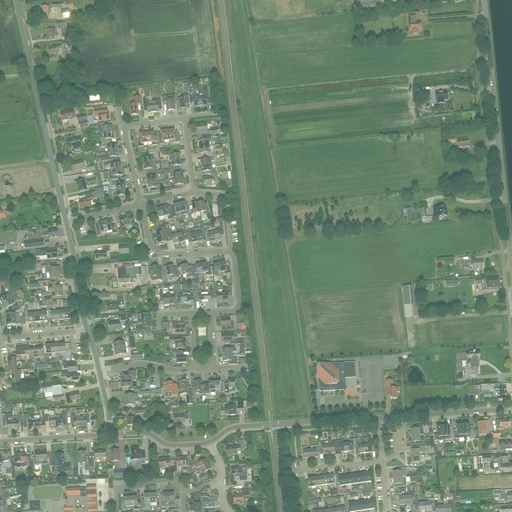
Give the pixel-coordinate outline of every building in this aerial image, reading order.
[(49,13),(51,13),(50,6),(41,7),(42,16),(49,16),(49,13)] [(415,15),(409,16),(409,23),(409,31),(412,31),(412,35),(418,34),(418,31),(421,30),(421,22),(417,23),(416,21),(415,15)] [(54,36),(57,36),(56,29),(47,30),(48,39),(54,39),(54,36)] [(70,34),(68,34),(62,35),(63,41),(69,40),(69,37),(73,37),(72,29),(70,29),(70,34)] [(57,50),(62,49),(61,45),(56,46),(56,47),(49,48),(50,55),(58,53),(57,50)] [(64,60),(72,58),(71,49),(63,51),(64,60)] [(195,107),(201,107),(199,97),(196,97),(196,94),(193,92),(193,89),(188,89),(190,103),(194,102),(195,107)] [(437,101),(448,99),(447,91),(442,91),(436,92),(437,101)] [(199,97),(201,107),(207,106),(206,101),(209,100),(208,92),(205,92),(205,93),(202,93),(202,96),(199,97)] [(188,95),(182,96),(182,99),(178,99),(180,109),(186,108),(185,102),(189,102),(188,95)] [(163,103),(166,103),(167,111),(174,110),(173,100),(167,100),(167,96),(163,97),(163,103)] [(134,97),(135,104),(129,105),(131,115),(139,114),(137,105),(141,105),(140,97),(134,97)] [(143,99),(144,107),(147,106),(148,113),(153,113),(152,103),(149,103),(149,100),(146,100),(146,99),(143,99)] [(158,105),(161,105),(160,99),(152,100),(152,103),(153,113),(159,112),(158,105)] [(62,116),(63,120),(75,118),(73,109),(61,112),(61,113),(60,113),(60,114),(60,116),(61,117),(62,116)] [(95,116),(99,116),(99,121),(109,120),(108,112),(102,113),(101,109),(94,110),(95,116)] [(77,123),(78,123),(80,129),(89,127),(87,121),(88,121),(86,114),(76,116),(77,123)] [(93,116),(87,117),(89,125),(98,123),(96,118),(94,119),(93,116)] [(106,126),(105,123),(99,124),(100,130),(103,129),(104,133),(113,132),(112,126),(106,126)] [(197,133),(208,132),(207,124),(196,125),(197,133)] [(162,137),(159,137),(160,144),(165,144),(165,141),(169,140),(168,130),(161,131),(162,137)] [(169,140),(173,140),(173,143),(180,142),(179,135),(175,135),(174,130),(168,130),(169,140)] [(104,133),(105,137),(101,138),(102,144),(108,143),(108,139),(114,138),(113,132),(104,133)] [(158,145),(157,137),(154,138),(153,132),(146,133),(148,143),(152,142),(152,146),(158,145)] [(137,140),(138,147),(144,146),(143,143),(148,143),(146,133),(140,134),(140,139),(137,140)] [(198,141),(199,147),(209,146),(212,146),(211,136),(204,136),(205,140),(198,141)] [(80,145),(81,145),(79,137),(67,140),(69,148),(74,147),(75,150),(74,150),(75,154),(82,152),(80,145)] [(458,148),(469,147),(468,138),(457,139),(458,148)] [(99,148),(105,147),(105,149),(107,149),(108,152),(117,151),(116,145),(108,146),(108,143),(102,144),(99,144),(99,148)] [(205,157),(214,155),(213,150),(210,150),(209,146),(199,147),(200,154),(204,153),(205,157)] [(117,151),(108,152),(105,152),(105,156),(104,157),(101,157),(102,159),(102,162),(107,161),(108,161),(108,158),(118,156),(117,151)] [(172,161),(181,160),(180,154),(173,155),(172,152),(165,153),(165,156),(171,155),(172,161)] [(154,160),(154,157),(153,154),(151,154),(151,158),(143,159),(143,164),(152,163),(152,160),(154,160)] [(201,160),(201,166),(211,165),(211,161),(215,161),(214,155),(205,157),(204,157),(204,160),(201,160)] [(111,171),(121,169),(121,163),(115,164),(115,160),(108,161),(107,161),(108,165),(111,165),(111,171)] [(181,166),(181,160),(172,161),(172,164),(168,164),(169,169),(164,170),(164,171),(175,170),(174,170),(174,166),(181,166)] [(74,170),(84,168),(83,161),(72,163),(74,170)] [(152,167),(152,163),(143,164),(144,170),(151,169),(152,173),(155,172),(161,171),(162,171),(161,168),(160,169),(160,170),(157,170),(157,168),(155,168),(155,166),(152,167)] [(205,175),(210,174),(217,173),(216,168),(212,168),(211,165),(201,166),(202,172),(205,172),(205,175)] [(111,171),(112,174),(109,174),(110,180),(117,179),(117,176),(122,175),(121,169),(111,171)] [(164,174),(170,174),(171,177),(174,177),(174,180),(183,179),(182,173),(175,174),(175,170),(164,171),(164,174)] [(221,173),(217,173),(210,174),(210,177),(203,178),(204,186),(211,185),(212,188),(219,187),(218,183),(220,183),(219,178),(221,177),(221,173)] [(88,180),(89,182),(85,183),(84,180),(77,182),(79,192),(86,190),(85,187),(96,185),(95,178),(88,180)] [(172,180),(172,183),(170,183),(171,190),(177,190),(177,185),(184,185),(183,179),(174,180),(172,180)] [(118,183),(118,180),(111,181),(112,187),(115,186),(116,190),(126,189),(125,182),(118,183)] [(156,182),(148,183),(148,189),(155,188),(156,191),(162,190),(161,184),(157,185),(156,182)] [(116,190),(116,194),(113,195),(114,200),(120,200),(120,196),(127,195),(126,189),(116,190)] [(87,198),(87,200),(79,201),(81,209),(91,206),(90,201),(92,200),(92,196),(87,198)] [(179,203),(181,212),(182,212),(182,215),(188,214),(187,213),(191,213),(190,211),(189,208),(186,208),(185,202),(179,203)] [(200,213),(203,212),(204,215),(209,214),(208,207),(205,208),(203,202),(198,203),(200,213)] [(172,212),(173,217),(177,217),(177,213),(181,212),(179,203),(174,205),(175,211),(172,212)] [(200,213),(198,203),(192,205),(193,210),(190,211),(191,213),(192,218),(195,217),(194,214),(200,213)] [(172,212),(169,212),(167,206),(162,207),(164,217),(167,216),(168,220),(174,219),(173,217),(172,212)] [(164,217),(162,207),(156,209),(158,215),(155,215),(156,221),(159,220),(159,218),(164,217)] [(434,216),(440,216),(446,215),(446,207),(434,208),(434,216)] [(403,209),(404,216),(406,216),(406,217),(407,217),(407,218),(412,217),(411,208),(403,209)] [(132,225),(134,225),(132,215),(131,215),(131,214),(126,216),(125,216),(128,226),(129,229),(133,228),(132,225)] [(121,228),(128,226),(125,216),(119,218),(121,228)] [(106,231),(112,230),(113,234),(116,233),(115,224),(111,225),(110,220),(104,221),(106,231)] [(98,223),(99,228),(96,228),(98,236),(101,235),(100,232),(106,231),(104,221),(98,223)] [(49,238),(58,237),(57,229),(48,230),(48,227),(42,228),(43,236),(49,235),(49,238)] [(166,227),(159,229),(160,233),(156,234),(158,240),(157,240),(158,245),(163,244),(163,243),(167,242),(165,233),(168,233),(167,229),(166,227)] [(197,242),(198,242),(198,243),(203,242),(202,241),(203,241),(201,234),(205,233),(204,231),(203,227),(200,228),(201,232),(195,233),(197,242)] [(185,230),(186,231),(186,234),(190,233),(192,243),(197,242),(195,233),(195,229),(189,231),(189,229),(185,230)] [(213,229),(204,231),(205,233),(205,237),(209,236),(210,242),(212,242),(212,243),(215,242),(215,241),(216,241),(213,232),(214,232),(213,229)] [(40,232),(30,233),(31,241),(36,240),(36,238),(40,237),(40,232)] [(29,241),(20,243),(20,249),(24,249),(30,248),(44,246),(44,239),(29,241)] [(119,254),(129,253),(129,246),(119,246),(119,254)] [(106,252),(110,251),(110,247),(103,248),(103,252),(95,252),(96,259),(106,258),(106,252)] [(47,250),(39,250),(39,257),(47,256),(48,259),(57,258),(57,254),(58,254),(57,251),(57,250),(47,251),(47,250)] [(472,269),(479,268),(479,270),(483,269),(483,268),(483,260),(471,261),(472,269)] [(225,262),(219,263),(221,272),(224,271),(225,274),(230,273),(229,267),(226,268),(225,262)] [(206,263),(201,264),(203,273),(206,272),(207,275),(209,275),(209,276),(213,275),(211,269),(208,270),(206,263)] [(218,273),(221,272),(219,263),(213,264),(213,265),(211,266),(211,269),(213,275),(213,277),(219,276),(218,273)] [(201,274),(203,273),(201,264),(195,265),(197,271),(193,272),(195,279),(198,278),(198,276),(201,276),(201,274)] [(59,273),(58,268),(51,268),(50,265),(42,265),(42,268),(46,268),(46,274),(59,273)] [(187,278),(194,277),(192,270),(189,271),(187,265),(181,266),(183,275),(187,275),(187,278)] [(156,276),(156,280),(162,280),(162,273),(158,273),(158,266),(151,267),(152,277),(156,276)] [(168,276),(172,275),(173,278),(178,277),(177,271),(174,272),(173,266),(166,267),(168,276)] [(142,267),(132,268),(126,268),(118,268),(119,284),(130,283),(133,283),(133,279),(136,279),(136,275),(142,275),(142,282),(149,282),(148,267),(142,267)] [(494,278),(486,279),(486,281),(487,288),(499,287),(499,283),(500,282),(499,280),(498,279),(498,278),(494,279),(494,278)] [(49,292),(53,292),(62,291),(62,286),(57,286),(56,283),(44,284),(44,287),(49,286),(49,292)] [(223,293),(223,302),(229,302),(229,291),(232,291),(232,285),(228,285),(228,290),(223,290),(223,293)] [(214,298),(214,292),(214,289),(211,289),(211,290),(210,290),(210,293),(205,293),(205,303),(211,303),(211,298),(214,298)] [(174,295),(169,295),(169,305),(175,305),(174,296),(178,296),(178,292),(178,290),(174,290),(174,295)] [(187,291),(178,292),(178,296),(178,300),(181,300),(181,304),(187,304),(187,294),(187,291)] [(193,299),(196,299),(196,291),(190,291),(190,294),(187,294),(187,304),(193,304),(193,299)] [(201,291),(196,291),(196,299),(199,299),(199,303),(205,303),(205,293),(201,293),(201,291)] [(11,296),(10,294),(0,299),(0,300),(3,305),(13,298),(11,296)] [(119,306),(125,305),(123,295),(118,296),(118,302),(107,303),(108,311),(119,310),(119,306)] [(13,298),(3,305),(6,309),(12,306),(14,309),(19,307),(19,306),(13,298)] [(142,323),(151,322),(151,317),(144,318),(144,314),(137,315),(138,321),(142,320),(142,323)] [(228,330),(234,330),(234,322),(231,323),(230,319),(221,319),(221,326),(228,326),(228,330)] [(110,331),(120,330),(119,322),(109,323),(110,331)] [(151,322),(142,323),(142,326),(138,326),(139,332),(145,332),(145,328),(151,328),(151,322)] [(175,334),(185,333),(185,326),(179,327),(179,324),(172,324),(172,330),(175,330),(175,334)] [(234,341),(233,333),(222,334),(222,342),(230,342),(230,345),(237,344),(237,340),(234,341)] [(176,348),(186,348),(186,341),(178,341),(178,338),(170,338),(171,344),(176,344),(176,348)] [(223,355),(233,355),(233,352),(235,352),(235,346),(227,346),(227,349),(222,349),(223,355)] [(466,361),(466,368),(464,368),(464,375),(477,374),(476,368),(478,368),(478,366),(477,360),(479,360),(478,351),(468,353),(469,359),(467,358),(467,361),(466,361)] [(177,363),(187,363),(186,356),(179,357),(179,353),(172,353),(173,360),(177,360),(177,363)] [(233,355),(223,355),(223,361),(228,361),(228,365),(237,364),(237,358),(233,358),(233,355)] [(355,362),(343,363),(319,364),(317,366),(318,390),(320,391),(343,390),(346,387),(345,378),(356,378),(355,362)] [(68,369),(68,372),(72,371),(77,371),(77,365),(70,366),(69,363),(63,363),(64,369),(68,369)] [(80,381),(80,375),(73,375),(72,371),(68,372),(66,372),(67,379),(71,379),(71,381),(80,381)] [(136,381),(136,377),(135,371),(128,372),(128,375),(121,376),(122,382),(132,381),(136,381)] [(236,391),(236,389),(235,379),(228,379),(228,385),(225,385),(225,393),(226,393),(228,393),(235,392),(236,391)] [(215,390),(215,380),(209,380),(209,383),(205,383),(205,394),(211,394),(211,390),(215,390)] [(220,392),(224,392),(224,386),(221,386),(220,380),(215,380),(215,390),(220,390),(220,392)] [(390,396),(390,399),(398,398),(397,392),(399,392),(399,388),(393,388),(392,380),(386,380),(387,397),(390,396)] [(132,384),(132,381),(122,382),(122,388),(129,387),(129,391),(137,390),(136,384),(132,384)] [(202,383),(201,381),(194,381),(195,391),(195,393),(196,394),(199,393),(199,394),(205,394),(205,383),(202,383)] [(172,396),(177,395),(177,389),(174,389),(173,382),(166,383),(166,392),(172,392),(172,396)] [(192,388),(189,388),(188,382),(180,382),(181,394),(186,394),(187,405),(193,404),(192,388)] [(498,399),(507,399),(507,398),(506,398),(506,394),(507,394),(507,392),(506,392),(506,387),(505,387),(499,388),(499,384),(481,385),(481,391),(494,390),(497,389),(498,399)] [(53,396),(63,395),(62,386),(45,389),(46,398),(53,397),(53,396)] [(72,401),(80,399),(78,392),(69,394),(65,395),(68,405),(73,403),(72,401)] [(228,406),(228,407),(225,407),(225,415),(229,414),(229,415),(236,415),(235,406),(228,406)] [(81,427),(80,418),(76,418),(76,414),(74,412),(72,412),(71,414),(70,414),(71,421),(74,421),(74,427),(81,427)] [(80,418),(81,427),(87,426),(87,420),(90,420),(89,413),(83,414),(84,418),(80,418)] [(185,420),(189,420),(188,413),(184,413),(184,415),(173,415),(174,423),(185,423),(185,420)] [(19,422),(23,422),(22,414),(18,414),(19,420),(13,421),(14,431),(19,430),(19,422)] [(5,415),(2,415),(3,426),(8,426),(8,431),(14,431),(13,421),(13,416),(5,416),(5,415)] [(141,418),(135,418),(135,417),(127,417),(128,425),(135,425),(141,424),(141,418)] [(497,421),(497,429),(498,429),(502,429),(502,427),(510,427),(509,420),(497,421)] [(485,422),(478,422),(479,435),(486,434),(485,422)] [(469,424),(463,425),(464,435),(464,438),(470,438),(473,437),(475,437),(475,431),(473,431),(470,431),(469,426),(469,424)] [(423,428),(423,425),(415,426),(415,429),(411,429),(411,435),(419,435),(423,434),(423,431),(423,428)] [(458,432),(455,433),(455,439),(461,438),(464,438),(464,435),(463,425),(457,425),(458,432)] [(444,440),(443,426),(437,427),(438,434),(434,434),(435,441),(444,440)] [(443,426),(444,440),(453,439),(453,433),(450,433),(449,426),(443,426)] [(419,435),(411,435),(412,442),(417,442),(417,445),(424,444),(424,441),(424,438),(420,438),(419,435)] [(338,448),(337,441),(331,441),(331,439),(328,439),(328,442),(329,453),(335,453),(335,449),(338,448)] [(356,447),(355,439),(349,440),(350,443),(346,443),(347,452),(353,451),(353,447),(356,447)] [(366,453),(365,445),(362,445),(362,442),(359,442),(359,439),(355,439),(356,447),(356,450),(359,450),(360,453),(366,453)] [(240,446),(236,446),(226,447),(227,455),(237,454),(237,450),(241,449),(241,451),(244,450),(243,440),(239,440),(240,446)] [(347,452),(346,443),(343,444),(343,440),(337,441),(338,448),(341,448),(341,452),(347,452)] [(366,453),(371,452),(372,452),(371,448),(375,448),(374,441),(368,441),(368,445),(365,445),(366,453)] [(506,451),(509,451),(511,450),(511,446),(511,441),(499,442),(500,450),(506,450),(506,451)] [(328,442),(325,442),(319,442),(319,445),(320,450),(322,450),(323,454),(329,453),(328,442)] [(320,450),(319,445),(313,446),(313,449),(310,450),(311,458),(317,457),(317,453),(320,453),(320,450)] [(419,452),(423,452),(423,449),(425,449),(424,446),(417,446),(417,449),(411,450),(412,456),(420,456),(419,452)] [(311,458),(310,450),(307,450),(307,447),(301,447),(301,455),(305,454),(305,459),(311,458)] [(137,463),(137,459),(139,459),(139,458),(145,458),(145,452),(141,452),(141,453),(139,453),(138,448),(131,449),(132,460),(132,464),(134,464),(136,464),(137,463)] [(120,461),(119,450),(111,450),(112,461),(120,461)] [(85,471),(89,471),(89,463),(86,464),(85,452),(78,452),(79,463),(85,462),(85,471)] [(26,453),(25,453),(20,454),(21,467),(23,468),(25,468),(26,467),(27,467),(28,471),(31,470),(31,468),(32,468),(32,461),(26,462),(26,453)] [(15,462),(11,463),(11,470),(15,469),(14,467),(16,467),(17,468),(19,468),(20,467),(21,467),(20,454),(14,454),(15,462)] [(70,463),(64,464),(63,454),(55,455),(57,467),(60,466),(60,472),(71,471),(70,463)] [(420,459),(420,456),(412,456),(412,463),(417,462),(417,466),(424,465),(424,462),(424,459),(420,459)] [(483,463),(491,463),(490,456),(482,456),(482,457),(479,457),(472,457),(473,470),(483,469),(483,463)] [(182,467),(182,457),(176,457),(177,466),(174,466),(174,473),(177,472),(177,468),(182,467)] [(191,462),(188,462),(187,457),(182,457),(182,467),(188,467),(188,472),(188,475),(191,475),(191,472),(191,468),(191,462)] [(501,463),(500,463),(501,469),(502,469),(511,468),(511,462),(509,463),(509,457),(501,458),(501,463)] [(165,468),(165,458),(159,458),(160,467),(157,467),(157,474),(160,473),(160,469),(165,468)] [(174,473),(174,466),(171,466),(170,458),(165,458),(165,468),(171,468),(171,473),(174,473)] [(198,467),(200,469),(208,464),(205,459),(198,464),(196,461),(190,461),(191,462),(191,468),(195,466),(196,468),(198,467)] [(231,469),(231,474),(235,474),(235,477),(239,477),(240,481),(248,480),(248,478),(247,473),(247,466),(246,466),(246,463),(239,464),(239,467),(234,467),(234,469),(231,469)] [(211,468),(208,464),(200,469),(203,473),(199,476),(200,479),(206,476),(204,473),(211,468)] [(393,471),(394,478),(406,477),(402,477),(401,471),(405,470),(405,467),(397,468),(398,471),(393,471)] [(503,482),(508,482),(508,486),(511,485),(511,478),(511,475),(503,476),(503,482)] [(399,487),(407,486),(406,477),(394,478),(395,484),(399,484),(399,487)] [(97,511),(96,486),(87,486),(87,489),(83,489),(83,490),(80,490),(80,488),(66,489),(67,496),(68,496),(68,504),(66,504),(66,507),(64,507),(64,511),(97,511)] [(409,492),(409,496),(405,496),(406,504),(406,506),(410,506),(410,504),(412,504),(412,499),(415,499),(415,497),(415,492),(414,490),(414,486),(412,486),(412,492),(411,492),(409,492)] [(501,490),(494,491),(494,488),(491,488),(491,491),(493,491),(493,495),(500,494),(501,500),(504,500),(505,502),(508,502),(508,500),(511,499),(511,492),(507,493),(502,493),(501,490)] [(244,496),(249,496),(248,489),(241,490),(242,493),(240,493),(240,494),(237,494),(233,494),(234,504),(237,504),(237,505),(241,505),(242,505),(244,504),(244,496)] [(1,492),(0,490),(0,498),(1,498),(9,496),(8,493),(6,494),(5,493),(4,492),(1,492)] [(169,502),(169,493),(163,494),(164,501),(161,501),(161,507),(164,507),(164,502),(169,502)] [(399,505),(406,504),(405,496),(399,497),(399,493),(395,493),(396,501),(399,500),(399,505)] [(428,502),(425,503),(425,511),(432,510),(431,505),(434,505),(434,500),(434,493),(430,493),(431,499),(428,500),(428,502)] [(151,503),(150,494),(144,494),(145,500),(141,500),(142,509),(145,509),(145,508),(151,508),(151,503)] [(150,494),(151,503),(156,503),(157,508),(160,508),(159,499),(156,499),(156,494),(150,494)] [(10,500),(9,498),(9,496),(1,498),(2,501),(0,501),(0,508),(7,506),(6,501),(10,500)] [(131,506),(130,497),(124,497),(124,504),(121,504),(121,511),(125,511),(125,507),(131,506)] [(135,510),(137,510),(141,510),(141,503),(137,503),(137,497),(130,497),(131,506),(134,506),(135,510)] [(419,511),(425,511),(425,503),(418,503),(418,497),(415,497),(415,499),(415,505),(418,504),(419,511)] [(194,505),(193,505),(192,500),(189,500),(189,506),(189,509),(202,508),(202,503),(201,503),(194,503),(194,505)] [(438,511),(444,511),(444,506),(440,506),(440,504),(438,504),(437,500),(434,500),(434,505),(435,508),(438,507),(438,511)] [(448,506),(444,506),(444,511),(450,511),(451,509),(454,508),(453,501),(450,501),(450,502),(447,503),(448,506)]
